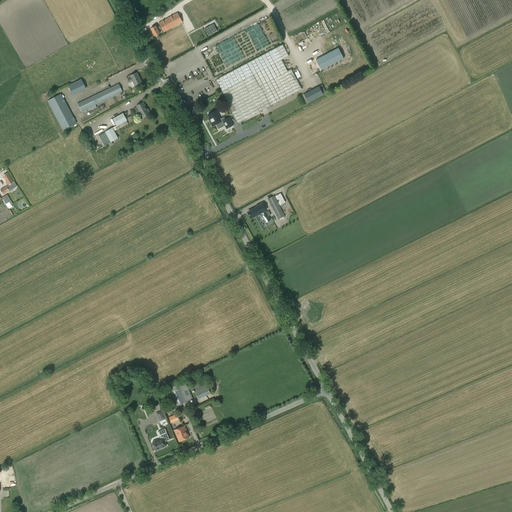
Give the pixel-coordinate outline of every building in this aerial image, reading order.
[(182,22),(177,13),(159,23),(160,26),(157,27),(156,26),(150,29),(154,36),(160,33),(159,31),(162,29),(164,32),(182,22)] [(249,34),(253,32),(254,34),(255,33),(256,34),(261,32),(258,24),(247,28),(249,34)] [(265,37),(258,39),(257,35),(252,36),(255,48),(260,47),(259,44),(266,42),(265,37)] [(291,69),(287,71),(281,60),(289,56),(283,45),(216,80),(228,103),(226,104),(237,124),(302,89),(291,69)] [(142,82),(137,73),(130,76),(131,78),(128,79),(129,83),(133,81),(135,85),(142,82)] [(86,89),(81,80),(68,86),(73,96),(86,89)] [(123,92),(119,84),(77,104),(81,112),(88,109),(89,111),(97,107),(96,105),(123,92)] [(323,94),(319,86),(304,94),(308,102),(323,94)] [(76,123),(61,94),(47,101),(63,130),(76,123)] [(272,116),(273,119),(304,105),(300,97),(267,112),(269,117),(272,116)] [(136,106),(137,107),(134,108),(137,113),(140,112),(142,117),(149,113),(149,112),(149,111),(149,110),(148,109),(147,109),(146,108),(143,102),(136,106)] [(217,114),(215,111),(208,114),(211,120),(210,121),(213,126),(222,121),(218,114),(217,114)] [(123,114),(113,119),(117,126),(127,121),(123,114)] [(233,125),(229,117),(222,121),(226,129),(233,125)] [(261,117),(229,132),(232,140),(265,125),(261,117)] [(118,138),(112,128),(98,136),(104,146),(108,144),(109,146),(113,144),(111,142),(118,138)] [(13,187),(11,185),(14,183),(8,173),(3,176),(6,181),(5,182),(7,186),(6,187),(8,190),(13,187)] [(8,190),(6,187),(0,190),(3,195),(9,191),(8,190)] [(11,206),(9,203),(5,196),(2,198),(7,207),(8,208),(11,206)] [(278,219),(285,216),(274,196),(268,199),(278,219)] [(268,217),(269,216),(263,205),(248,212),(251,218),(259,213),(263,219),(264,222),(269,219),(268,217)] [(211,394),(205,381),(192,386),(198,400),(211,394)] [(191,401),(184,382),(164,390),(171,407),(175,406),(175,407),(191,401)] [(156,414),(159,423),(166,420),(163,412),(156,414)] [(189,438),(184,426),(174,430),(179,442),(189,438)] [(167,446),(163,439),(158,442),(157,441),(153,443),(154,444),(153,444),(156,451),(167,446)]
